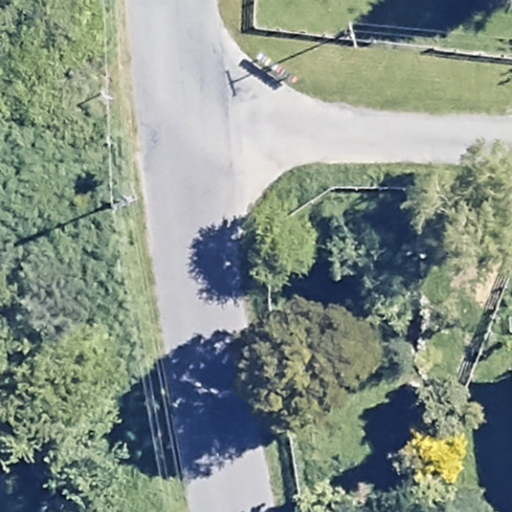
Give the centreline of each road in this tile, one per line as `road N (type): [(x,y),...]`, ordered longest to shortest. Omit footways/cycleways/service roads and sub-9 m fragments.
road 1 (unclassified): [(183,138),(236,511)]
road 2 (unclassified): [(183,138),(511,136)]
road 3 (unclassified): [(173,0),(183,138)]
